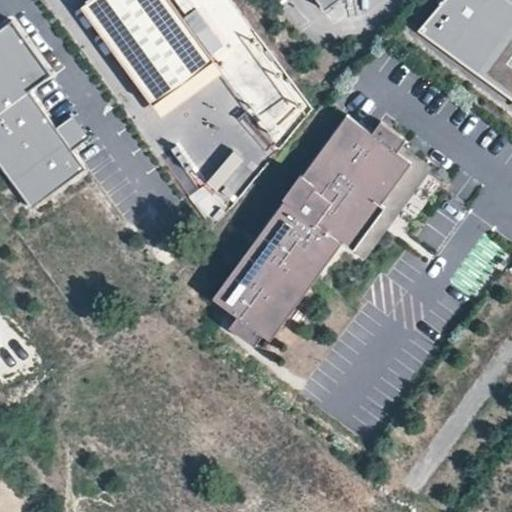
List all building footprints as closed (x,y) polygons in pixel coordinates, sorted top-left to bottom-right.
[(214,60),(170,0),(89,0),(82,6),(154,104),(214,60)] [(317,0),(325,10),(339,0),(317,0)] [(511,0),(447,0),(423,31),(511,96),(511,0)] [(58,132),(31,95),(54,79),(14,24),(0,34),(0,38),(3,44),(0,46),(0,166),(34,212),(88,173),(73,152),(58,132)] [(163,117),(223,72),(214,60),(154,104),(163,117)] [(360,253),(422,168),(398,150),(402,144),(406,139),(381,120),(372,132),(349,115),(304,175),(302,174),(284,198),(286,200),(214,298),(238,316),(230,327),(255,345),(264,334),(271,340),(339,247),(344,241),(360,253)] [(74,120),(58,132),(73,152),(89,140),(74,120)] [(433,167),(402,144),(398,150),(422,168),(360,253),(344,241),(339,247),(362,264),(433,167)] [(236,152),(208,186),(229,203),(257,168),(236,152)]
